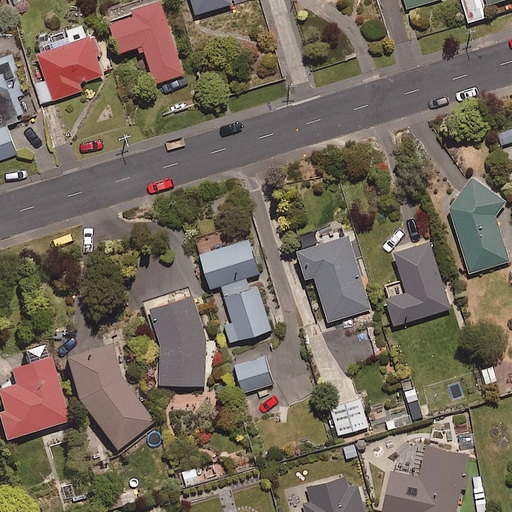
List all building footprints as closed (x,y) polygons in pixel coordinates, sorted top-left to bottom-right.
[(191,0),(196,15),(232,4),(230,0),(191,0)] [(404,0),(408,12),(447,0),(446,0),(404,0)] [(459,0),(466,23),(487,17),(482,0),(459,0)] [(155,83),(184,74),(161,2),(134,11),(135,15),(110,22),(120,53),(143,45),(155,83)] [(79,83),(103,76),(91,37),(38,54),(47,81),(37,84),(43,103),(82,91),(79,83)] [(23,93),(11,56),(0,59),(0,160),(16,155),(7,125),(25,119),(17,95),(23,93)] [(496,215),(506,201),(472,177),(451,207),(470,273),(510,262),(496,215)] [(329,322),(371,309),(349,236),(297,252),(305,278),(315,275),(329,322)] [(246,278),(259,274),(249,240),(200,255),(211,288),(221,285),(232,322),(225,324),(231,343),(271,330),(258,286),(249,288),(246,278)] [(395,325),(451,309),(431,242),(394,252),(406,293),(387,299),(395,325)] [(206,322),(202,322),(193,297),(151,309),(161,337),(161,385),(206,385),(206,322)] [(123,386),(109,348),(65,362),(80,409),(117,452),(155,421),(123,386)] [(242,393),(274,384),(266,357),(235,366),(242,393)] [(0,427),(4,442),(68,423),(49,361),(10,373),(14,388),(0,392),(0,408),(2,414),(0,414),(0,427)] [(486,387),(500,382),(494,364),(480,368),(486,387)] [(414,423),(426,418),(413,381),(401,385),(414,423)] [(339,436),(368,427),(360,398),(331,407),(339,436)] [(456,511),(468,455),(424,446),(418,476),(392,471),(383,511),(456,511)] [(365,511),(360,486),(345,489),(343,479),(308,487),(312,502),(305,503),(307,511),(365,511)]
